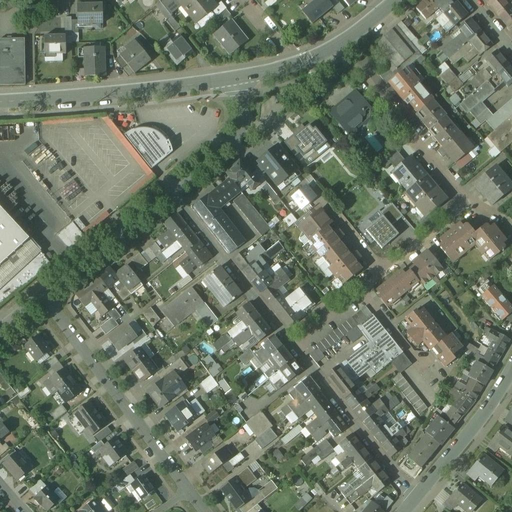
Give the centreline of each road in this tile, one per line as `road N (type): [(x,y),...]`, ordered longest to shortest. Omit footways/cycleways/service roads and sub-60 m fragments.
road 1 (residential): [(42,295),(188,492)]
road 2 (tertiary): [(0,101),(241,77)]
road 3 (residential): [(339,46),(465,200)]
road 4 (residential): [(291,347),(415,499)]
road 5 (residential): [(291,347),(171,193)]
road 6 (residential): [(42,295),(171,193)]
road 7 (residential): [(511,370),(415,499)]
road 8 (residential): [(171,193),(240,130),(241,77)]
